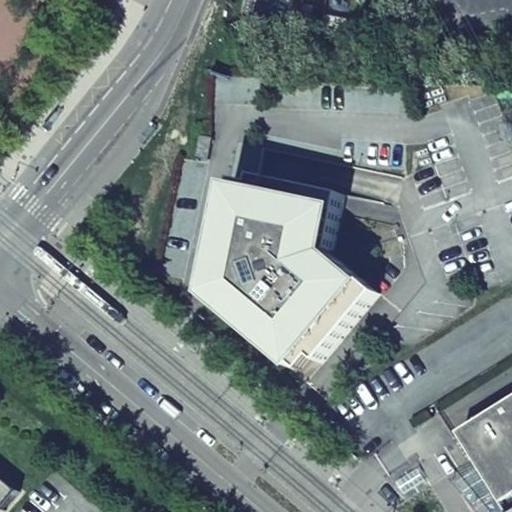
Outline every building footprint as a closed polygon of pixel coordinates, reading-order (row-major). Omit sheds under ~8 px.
[(350,20),(326,15),(322,33),(346,37),(350,20)] [(46,137),(58,121),(52,117),(40,132),(43,134),(46,137)] [(155,124),(143,139),(148,144),(161,129),(158,126),(155,124)] [(203,138),(198,159),(210,162),(215,140),(203,138)] [(223,274),(236,313),(234,315),(231,319),(294,372),(296,368),(304,375),(316,361),(322,366),(381,297),(339,261),(335,262),(332,254),(336,252),(347,199),(258,179),(257,187),(239,184),(237,193),(232,193),(215,272),(223,274)] [(339,261),(381,297),(322,366),(316,361),(304,375),(296,368),(294,372),(327,399),(344,378),(352,385),(375,358),(368,351),(424,285),(398,209),(347,199),(336,252),(332,254),(335,262),(339,261)] [(511,404),(493,416),(490,419),(489,421),(489,425),(490,427),(493,430),(496,432),(497,433),(473,448),(482,463),(491,476),(511,509),(511,404)] [(511,511),(511,509),(491,476),(482,463),(454,480),(482,511),(511,511)] [(0,469),(0,511),(2,511),(22,488),(0,469)]
